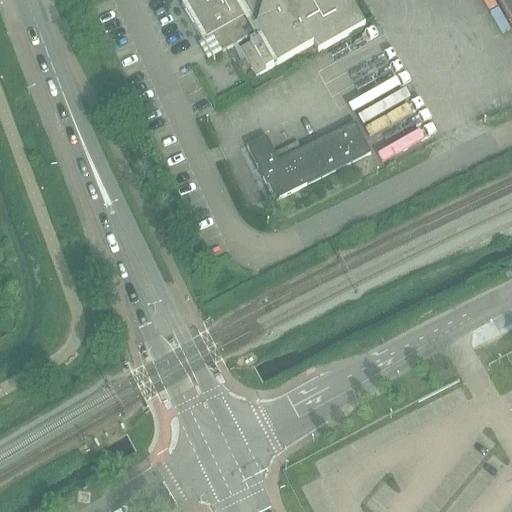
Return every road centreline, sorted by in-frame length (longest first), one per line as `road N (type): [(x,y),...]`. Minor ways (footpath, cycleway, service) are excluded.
road 1 (unclassified): [(511,129),(285,246),(253,251),(234,236),(128,0)]
road 2 (tertiary): [(218,452),(26,0)]
road 3 (unclassified): [(218,452),(511,300)]
road 4 (unknown): [(357,511),(358,480),(496,405)]
road 5 (unclassified): [(108,511),(218,452)]
